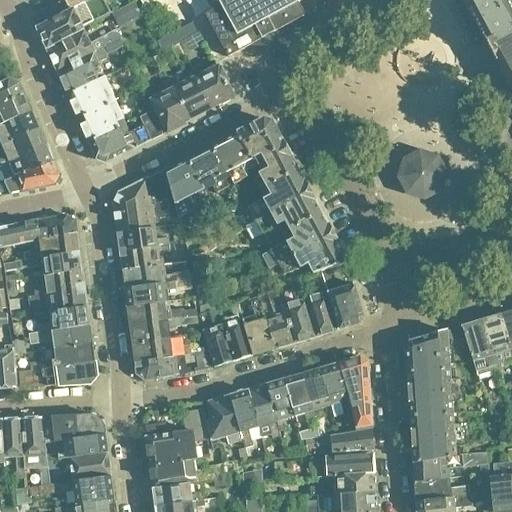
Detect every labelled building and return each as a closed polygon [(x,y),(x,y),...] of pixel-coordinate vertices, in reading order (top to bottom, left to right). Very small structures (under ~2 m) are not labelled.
[(46,49),(111,14),(103,0),(87,0),(85,2),(83,0),(62,0),(51,6),(57,17),(36,28),(39,34),(40,34),(44,43),(43,43),(46,49)] [(217,0),(221,6),(205,14),(228,57),(251,45),(264,45),(264,38),(305,16),(304,15),(331,0),(217,0)] [(511,0),(462,0),(467,8),(466,8),(468,11),(468,10),(481,34),(480,34),(482,36),(486,42),(489,48),(511,35),(511,0)] [(120,30),(142,18),(134,2),(111,14),(120,30)] [(192,23),(164,37),(169,47),(177,43),(184,39),(197,33),(192,23)] [(57,72),(120,37),(116,29),(89,42),(84,33),(47,52),(57,72)] [(511,35),(489,48),(495,59),(494,60),(495,62),(496,62),(502,74),(503,76),(504,76),(511,91),(511,35)] [(67,96),(104,76),(97,63),(107,59),(104,54),(124,45),(120,37),(57,72),(67,96)] [(191,52),(184,39),(177,43),(183,56),(191,52)] [(183,56),(177,43),(169,47),(175,60),(183,56)] [(164,71),(158,59),(150,63),(156,74),(164,71)] [(232,97),(217,67),(205,73),(202,67),(198,66),(191,69),(194,74),(193,75),(209,107),(210,107),(209,105),(215,102),(216,105),(219,103),(221,105),(229,101),(231,97),(232,97)] [(208,107),(209,107),(193,75),(186,79),(181,69),(167,77),(168,80),(188,119),(203,111),(201,109),(207,106),(208,107)] [(114,99),(104,76),(67,96),(78,118),(114,99)] [(0,103),(22,91),(18,83),(8,79),(0,83),(0,103)] [(188,119),(168,80),(161,83),(164,89),(152,96),(160,112),(157,113),(167,133),(182,125),(181,122),(188,119)] [(0,125),(31,112),(22,91),(0,103),(0,125)] [(147,98),(136,104),(142,115),(153,110),(147,98)] [(121,112),(114,99),(78,118),(89,142),(124,123),(119,113),(121,112)] [(104,163),(159,137),(163,135),(155,118),(157,117),(153,110),(142,115),(139,117),(143,124),(128,131),(124,123),(89,142),(97,160),(104,163)] [(0,140),(2,144),(39,129),(31,112),(0,125),(0,140)] [(283,143),(272,123),(272,124),(270,121),(269,120),(268,121),(264,120),(264,119),(263,118),(235,133),(249,159),(258,154),(259,156),(283,143)] [(0,165),(46,146),(39,129),(2,144),(5,153),(0,155),(0,165)] [(249,159),(235,133),(234,133),(234,134),(232,135),(232,134),(217,142),(218,142),(212,145),(211,145),(209,146),(209,147),(224,172),(226,171),(233,184),(247,177),(240,163),(249,159)] [(297,171),(288,152),(287,153),(284,147),(284,146),(283,143),(259,156),(266,168),(257,173),(256,172),(250,176),(259,192),(297,171)] [(7,180),(54,163),(46,146),(0,165),(0,171),(2,170),(7,180)] [(224,172),(209,147),(203,150),(203,149),(186,157),(202,188),(201,189),(201,190),(212,185),(216,193),(228,186),(221,173),(224,172)] [(441,171),(441,170),(441,168),(440,167),(440,166),(439,165),(438,164),(437,163),(437,162),(436,161),(435,160),(434,159),(433,158),(432,158),(431,157),(429,157),(428,156),(427,156),(426,156),(424,155),(423,155),(422,155),(421,155),(419,156),(418,156),(417,156),(416,156),(415,157),(413,157),(412,158),(411,159),(410,159),(409,160),(408,161),(407,162),(406,163),(406,164),(405,165),(404,166),(404,167),(403,168),(403,170),(403,171),(402,172),(402,173),(402,174),(402,176),(402,177),(402,178),(403,180),(403,181),(403,182),(404,183),(404,184),(405,185),(406,186),(406,187),(407,188),(408,189),(409,190),(410,191),(411,192),(412,192),(413,193),(414,194),(415,194),(416,194),(418,195),(419,195),(420,195),(421,195),(423,195),(424,195),(425,195),(426,195),(428,194),(429,194),(430,194),(431,193),(432,192),(433,192),(434,191),(435,190),(436,189),(437,188),(438,187),(439,186),(439,185),(440,184),(440,183),(441,182),(441,181),(442,179),(442,178),(442,177),(442,176),(442,174),(442,173),(442,172),(441,171)] [(202,188),(186,157),(171,165),(163,169),(170,190),(179,217),(198,206),(196,201),(204,196),(201,190),(201,189),(202,188)] [(55,185),(60,176),(54,163),(7,180),(5,181),(10,194),(55,185)] [(170,215),(166,191),(170,190),(163,169),(117,193),(111,203),(116,234),(159,227),(157,216),(170,215)] [(255,219),(255,220),(309,193),(310,193),(308,189),(307,190),(304,185),(304,184),(304,181),(303,182),(297,171),(259,192),(263,200),(248,208),(255,219)] [(321,214),(314,201),(313,201),(313,198),(312,199),(309,193),(255,220),(262,232),(277,224),(282,234),(321,214)] [(224,209),(220,201),(210,206),(209,206),(214,214),(224,209)] [(278,262),(332,236),(333,235),(332,232),(330,233),(328,227),(329,227),(327,224),(326,224),(321,214),(282,234),(287,242),(261,255),(268,268),(278,262)] [(76,233),(74,221),(66,216),(36,221),(39,241),(76,233)] [(39,241),(36,221),(0,227),(0,247),(32,242),(39,241)] [(119,252),(169,244),(176,243),(175,237),(168,238),(168,237),(160,239),(160,236),(159,227),(116,234),(119,252)] [(79,252),(76,233),(39,241),(32,242),(34,250),(22,252),(24,260),(24,261),(79,252)] [(347,263),(337,243),(336,240),(334,241),(332,236),(278,262),(284,275),(298,267),(302,275),(311,269),(313,273),(321,270),(322,273),(332,269),(347,263)] [(170,251),(169,244),(119,252),(122,270),(164,264),(163,252),(170,251)] [(82,270),(79,252),(24,261),(24,260),(16,261),(18,269),(42,264),(44,276),(82,270)] [(200,261),(192,263),(194,272),(203,270),(200,261)] [(124,288),(124,290),(175,282),(191,280),(190,273),(171,275),(171,276),(166,277),(166,273),(164,264),(122,270),(124,288)] [(363,318),(354,286),(339,291),(332,269),(322,273),(327,293),(339,331),(359,325),(364,317),(363,318)] [(84,288),(82,270),(44,276),(31,279),(34,296),(34,297),(84,288)] [(214,280),(195,285),(197,296),(217,291),(214,280)] [(316,338),(302,290),(300,283),(299,283),(298,280),(291,282),(292,286),(291,286),(296,302),(282,306),(293,344),(294,344),(294,345),(296,344),(295,344),(310,339),(311,340),(312,339),(315,338),(316,338)] [(167,302),(166,291),(176,289),(175,282),(124,290),(127,307),(167,302)] [(17,295),(16,285),(6,287),(7,296),(17,295)] [(34,297),(34,296),(27,297),(28,304),(47,302),(49,312),(49,313),(87,306),(84,288),(34,297)] [(339,331),(327,293),(309,298),(306,289),(302,290),(316,338),(317,338),(317,337),(320,336),(320,337),(322,336),(337,331),(337,332),(339,331)] [(293,344),(282,306),(277,290),(267,292),(274,316),(267,319),(276,349),(289,345),(290,346),(293,345),(292,344),(293,344)] [(276,349),(267,319),(260,295),(249,299),(255,320),(243,324),(253,356),(256,356),(256,355),(272,351),(275,350),(276,349)] [(9,310),(19,309),(17,298),(7,300),(9,310)] [(167,302),(127,307),(129,326),(198,317),(197,309),(183,311),(183,309),(169,311),(167,302)] [(210,311),(218,309),(216,302),(200,307),(201,314),(210,311)] [(228,305),(232,318),(221,322),(233,362),(253,356),(243,324),(237,303),(228,305)] [(89,325),(87,306),(49,313),(50,323),(38,325),(39,333),(89,325)] [(233,362),(221,322),(218,309),(210,311),(214,328),(203,332),(214,368),(233,362)] [(511,311),(502,315),(511,350),(511,311)] [(511,350),(502,315),(482,321),(495,369),(501,367),(500,363),(511,359),(511,352),(511,350)] [(173,339),(171,328),(199,324),(198,317),(129,326),(132,345),(173,339)] [(474,361),(478,374),(495,369),(482,321),(462,327),(473,362),(474,361)] [(22,334),(21,323),(12,324),(13,335),(22,334)] [(39,333),(27,334),(29,344),(51,341),(52,349),(92,343),(89,325),(39,333)] [(450,368),(447,341),(447,331),(445,332),(431,337),(431,336),(429,337),(411,343),(410,342),(406,349),(406,359),(407,359),(407,366),(407,371),(450,368)] [(198,371),(210,369),(204,348),(191,350),(190,345),(182,346),(181,338),(173,339),(132,345),(135,364),(184,357),(195,355),(198,371)] [(24,353),(23,340),(15,340),(15,341),(12,342),(12,346),(14,354),(24,353)] [(94,363),(92,343),(52,349),(54,361),(28,364),(29,372),(94,363)] [(14,354),(12,346),(5,346),(5,351),(0,350),(0,389),(16,388),(14,354)] [(135,364),(136,375),(145,381),(146,381),(190,373),(189,367),(185,367),(184,357),(135,364)] [(360,357),(338,363),(350,409),(351,409),(357,428),(371,425),(367,363),(360,357)] [(96,376),(94,363),(29,372),(19,373),(20,388),(44,387),(44,379),(47,379),(47,387),(89,385),(90,385),(97,377),(96,376)] [(350,409),(338,363),(320,369),(330,406),(340,403),(343,411),(347,426),(351,425),(353,429),(357,428),(351,409),(350,409)] [(450,381),(450,368),(407,371),(408,384),(408,385),(408,387),(409,394),(465,390),(464,380),(450,381)] [(324,417),(321,409),(330,406),(320,369),(302,374),(315,420),(317,429),(320,437),(330,435),(325,417),(324,417)] [(315,420),(302,374),(284,380),(294,417),(305,413),(308,422),(315,420)] [(294,417),(284,380),(266,385),(281,438),(283,438),(281,431),(288,429),(285,419),(294,417)] [(281,438),(266,385),(248,390),(258,427),(259,427),(269,424),(273,438),(280,436),(280,439),(281,438)] [(253,438),(261,436),(259,427),(258,427),(248,390),(230,396),(243,441),(244,441),(246,449),(255,446),(253,438)] [(465,401),(465,390),(409,394),(410,417),(453,414),(452,402),(465,401)] [(243,441),(230,396),(208,402),(211,446),(221,443),(221,439),(227,437),(229,444),(243,441)] [(206,429),(204,409),(183,412),(186,432),(189,431),(196,430),(206,429)] [(453,425),(453,414),(410,417),(411,430),(410,430),(411,432),(412,438),(411,438),(411,440),(468,436),(467,424),(453,425)] [(105,433),(104,423),(102,422),(101,422),(95,418),(95,417),(93,415),(92,415),(92,416),(54,418),(54,417),(43,418),(44,442),(56,442),(56,439),(105,434),(105,433)] [(44,442),(43,418),(22,419),(24,458),(38,457),(40,483),(48,483),(46,471),(46,463),(45,454),(44,443),(44,442)] [(24,458),(22,419),(1,421),(3,458),(15,458),(17,488),(25,487),(24,482),(24,476),(23,458),(24,458)] [(208,440),(206,429),(196,430),(198,441),(208,440)] [(312,430),(308,434),(309,438),(320,437),(317,429),(312,430)] [(331,454),(373,451),(371,430),(359,432),(337,435),(331,437),(320,438),(316,439),(316,445),(320,444),(320,446),(331,445),(331,454)] [(192,454),(189,431),(186,432),(145,437),(149,463),(199,457),(198,453),(192,454)] [(107,451),(105,435),(106,435),(105,434),(56,439),(56,442),(60,442),(62,453),(45,454),(46,463),(107,453),(108,453),(108,452),(107,451)] [(462,455),(461,447),(469,446),(468,436),(411,440),(412,441),(412,447),(413,464),(462,455)] [(303,446),(284,451),(286,458),(305,454),(303,446)] [(248,459),(245,448),(238,450),(241,461),(248,459)] [(110,476),(107,453),(46,463),(46,471),(48,483),(51,482),(50,470),(58,469),(58,463),(70,462),(72,481),(110,476)] [(487,466),(486,453),(462,455),(413,464),(415,485),(450,478),(449,466),(462,465),(463,468),(480,466),(481,473),(489,472),(488,468),(488,465),(487,466)] [(374,474),(373,454),(312,458),(313,467),(325,466),(326,477),(374,474)] [(214,481),(213,465),(204,466),(204,471),(195,472),(194,459),(199,459),(199,457),(149,463),(152,489),(190,484),(214,481)] [(505,511),(511,511),(511,495),(508,459),(499,460),(500,464),(494,464),(494,468),(488,468),(489,472),(489,475),(491,493),(491,494),(492,511),(505,511)] [(251,472),(242,473),(243,483),(245,483),(252,482),(251,472)] [(216,489),(230,488),(229,474),(215,475),(216,489)] [(376,493),(374,474),(326,477),(333,477),(334,486),(310,487),(311,497),(334,495),(334,496),(376,493)] [(489,475),(480,476),(481,494),(483,494),(491,493),(489,475)] [(110,476),(72,481),(25,487),(17,488),(11,489),(14,509),(32,506),(30,495),(73,489),(76,504),(113,499),(110,476)] [(416,503),(472,496),(471,495),(470,487),(451,489),(450,478),(415,485),(416,503)] [(260,482),(252,482),(245,483),(246,499),(247,499),(261,498),(260,482)] [(204,500),(203,491),(192,493),(190,484),(152,489),(155,507),(204,500)] [(376,511),(376,493),(334,496),(335,505),(313,507),(313,511),(376,511)] [(492,511),(491,494),(491,493),(483,494),(481,494),(483,511),(492,511)] [(453,511),(454,508),(473,507),(472,496),(416,503),(417,511),(453,511)] [(70,505),(56,507),(56,511),(114,511),(113,499),(76,504),(70,505)] [(197,511),(197,506),(205,505),(204,500),(155,507),(155,511),(197,511)] [(261,511),(261,500),(247,501),(247,511),(261,511)]
